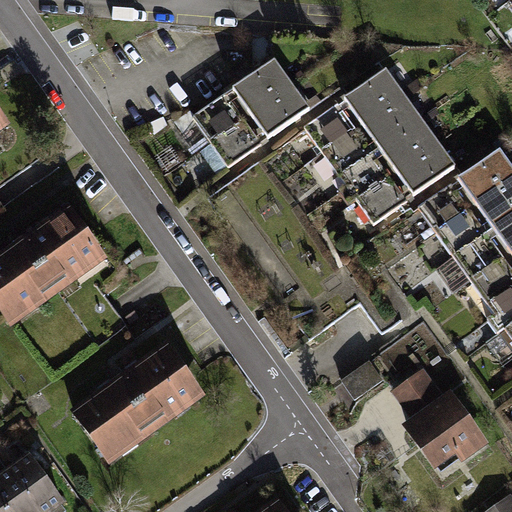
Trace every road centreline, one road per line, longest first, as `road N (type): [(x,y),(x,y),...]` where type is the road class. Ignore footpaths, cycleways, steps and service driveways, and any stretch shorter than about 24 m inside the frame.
road 1 (residential): [(0,4),(295,428)]
road 2 (residential): [(295,428),(180,511)]
